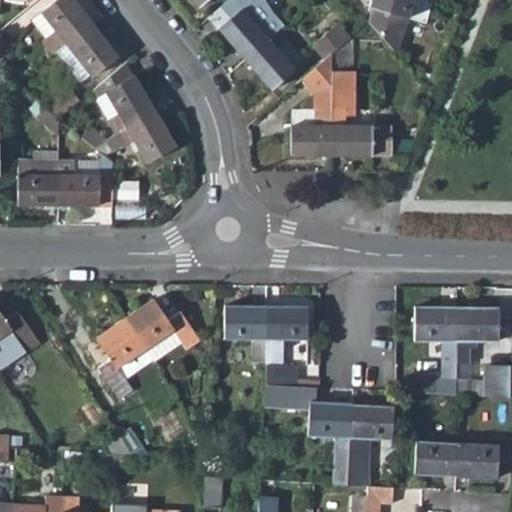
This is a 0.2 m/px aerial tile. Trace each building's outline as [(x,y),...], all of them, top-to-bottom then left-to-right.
[(74,0),(54,0),(40,11),(55,31),(48,37),(44,41),(54,53),(92,22),(74,0)] [(257,26),(234,0),(228,0),(208,17),(244,58),(280,27),(268,15),(257,26)] [(371,7),(368,19),(380,32),(398,52),(408,17),(412,0),(369,0),(368,6),(371,7)] [(412,0),(408,17),(423,21),(428,3),(417,0),(412,0)] [(34,17),(48,37),(55,31),(40,11),(34,17)] [(368,19),(330,52),(330,69),(355,68),(355,41),(378,40),(380,32),(368,19)] [(117,54),(92,22),(54,53),(61,62),(73,54),(90,75),(117,54)] [(324,58),(330,52),(349,36),(337,23),(311,46),(324,58)] [(0,54),(15,43),(2,27),(0,28),(0,54)] [(294,68),(291,63),(276,46),(285,38),(288,35),(280,27),(244,58),(270,89),(294,68)] [(276,46),(291,63),(299,56),(285,38),(276,46)] [(330,69),(330,52),(324,58),(310,70),(313,91),(313,108),(291,108),(290,124),(290,123),(289,154),(330,155),(330,69)] [(94,88),(99,95),(104,92),(116,111),(106,118),(114,133),(155,108),(127,61),(94,88)] [(355,68),(330,69),(330,155),(390,155),(391,123),(343,123),(343,118),(343,108),(355,108),(355,68)] [(68,87),(44,104),(59,116),(79,100),(68,87)] [(94,98),(106,118),(116,111),(104,92),(99,95),(94,98)] [(35,117),(59,134),(59,116),(44,104),(35,117)] [(177,144),(155,108),(114,133),(103,139),(94,145),(97,147),(106,154),(131,139),(147,162),(177,144)] [(355,108),(343,108),(343,118),(355,118),(355,108)] [(88,126),(82,135),(94,145),(103,139),(88,126)] [(97,147),(96,158),(95,172),(75,173),(74,158),(58,158),(58,204),(111,204),(111,200),(111,181),(112,159),(106,154),(97,147)] [(33,148),(33,158),(58,158),(59,149),(33,148)] [(17,203),(58,204),(58,158),(33,158),(18,158),(17,203)] [(74,158),(75,173),(95,172),(96,158),(74,158)] [(137,182),(111,181),(111,200),(136,201),(137,182)] [(153,298),(124,317),(145,350),(173,331),(182,343),(187,349),(199,341),(180,312),(168,320),(153,298)] [(250,361),(263,363),(265,306),(224,304),(224,339),(251,340),(250,361)] [(307,307),(265,306),(263,363),(263,385),(295,386),(296,366),(281,364),(281,340),(306,340),(307,307)] [(497,306),(457,307),(456,358),(469,358),(470,341),(496,341),(497,306)] [(440,361),(456,361),(456,358),(457,307),(414,307),(413,340),(440,340),(440,361)] [(0,312),(0,339),(9,334),(23,349),(37,338),(19,312),(6,320),(0,312)] [(133,389),(127,380),(119,368),(145,350),(124,317),(95,336),(110,359),(97,368),(118,399),(133,389)] [(153,362),(154,363),(182,343),(173,331),(145,350),(153,362)] [(119,368),(127,380),(153,362),(145,350),(119,368)] [(481,365),(480,397),(505,398),(505,365),(481,365)] [(421,375),(421,393),(455,395),(456,368),(442,369),(441,376),(421,375)] [(335,437),(332,485),(347,486),(349,438),(351,404),(311,401),(311,387),(295,386),(263,385),(262,407),(310,410),(309,435),(335,437)] [(393,405),(351,404),(349,438),(390,439),(393,405)] [(0,434),(0,448),(8,449),(9,435),(0,434)] [(509,468),(509,438),(497,438),(497,444),(457,443),(456,476),(496,477),(496,468),(509,468)] [(456,476),(457,443),(415,441),(414,474),(456,476)] [(0,461),(7,461),(8,449),(0,448),(0,461)] [(103,475),(113,475),(115,455),(104,454),(103,475)] [(222,477),(205,476),(203,507),(221,507),(222,477)] [(392,503),(393,488),(367,487),(365,511),(379,511),(380,503),(392,503)] [(61,511),(63,497),(47,496),(45,511),(61,511)] [(76,511),(77,497),(63,497),(61,511),(76,511)] [(275,511),(276,502),(258,501),(257,511),(275,511)] [(0,511),(13,511),(14,503),(0,502),(0,511)]
